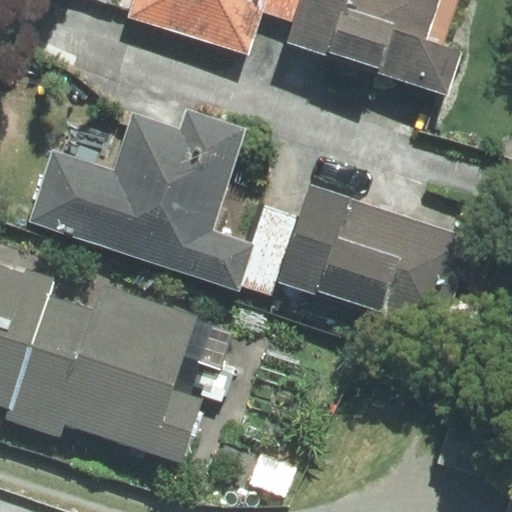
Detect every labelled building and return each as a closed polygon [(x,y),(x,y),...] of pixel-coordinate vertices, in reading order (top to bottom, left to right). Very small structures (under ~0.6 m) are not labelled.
[(135,0),(130,16),(246,54),(261,12),(293,22),(300,0),(135,0)] [(300,0),(293,22),(286,41),(447,95),(462,52),(426,40),(439,0),(300,0)] [(115,169),(53,149),(29,222),(239,289),(253,244),(213,231),(246,131),(189,113),(183,131),(133,115),(115,169)] [(473,237),(311,186),(280,283),(441,335),(473,237)] [(56,279),(0,261),(0,404),(12,409),(9,418),(60,435),(63,423),(182,462),(203,398),(174,388),(197,318),(102,287),(94,309),(50,295),(56,279)]
